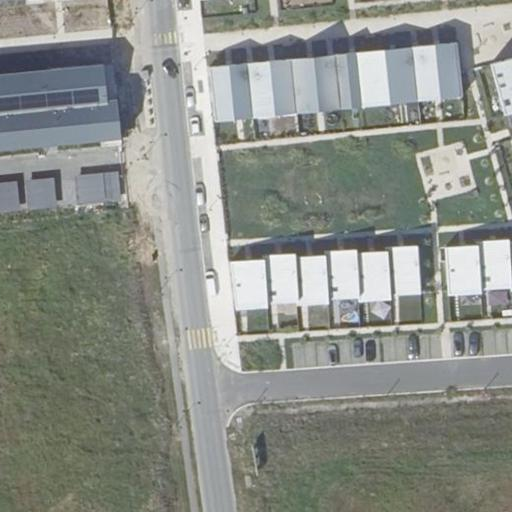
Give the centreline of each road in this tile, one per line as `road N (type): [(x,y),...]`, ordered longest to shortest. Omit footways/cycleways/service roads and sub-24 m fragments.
road 1 (tertiary): [(205,394),(160,0)]
road 2 (residential): [(205,394),(511,370)]
